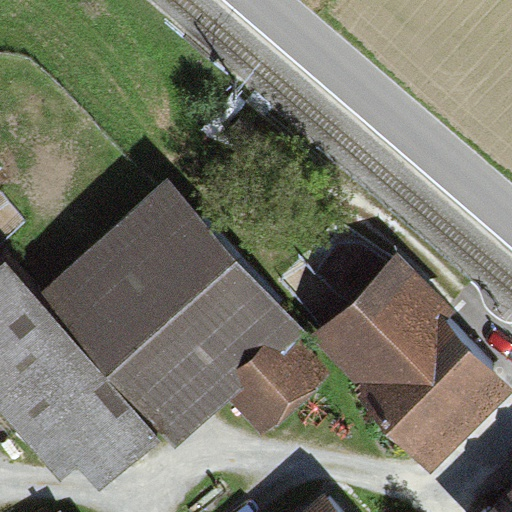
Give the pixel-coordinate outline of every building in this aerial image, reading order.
[(131,419),(262,308),(163,193),(45,294),(0,242),(0,412),(46,465),(118,404),(131,419)] [(406,447),(511,342),(456,288),(435,308),(387,261),(317,330),(358,371),(344,385),(406,447)] [(233,378),(265,412),(302,378),(270,344),(233,378)] [(356,511),(335,489),(310,511),(356,511)] [(511,511),(511,497),(495,511),(483,511),(480,509),(476,511),(511,511)] [(64,511),(58,503),(45,511),(64,511)]
